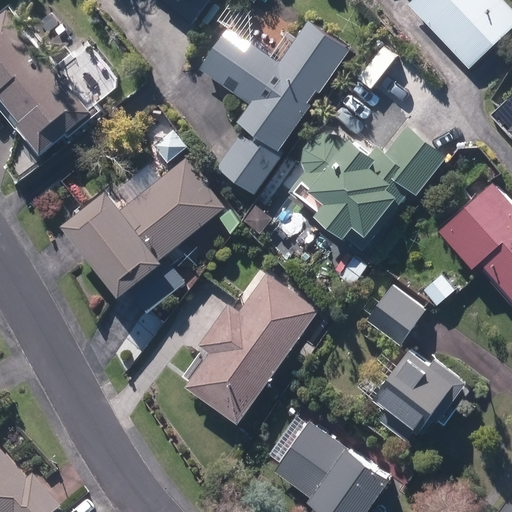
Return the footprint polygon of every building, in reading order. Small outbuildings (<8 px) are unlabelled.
[(165,0),(199,25),(217,0),(165,0)] [(421,0),(415,5),(475,70),(511,35),(511,5),(507,0),(421,0)] [(38,19),(53,36),(64,25),(49,9),(38,19)] [(29,126),(53,155),(102,113),(17,12),(0,26),(0,90),(2,94),(0,96),(0,111),(19,134),(29,126)] [(224,167),(262,195),(291,155),(287,152),(358,52),(317,22),(286,65),(239,30),(210,72),(258,106),(245,123),(263,136),(258,143),(247,135),(224,167)] [(372,247),(385,259),(401,240),(386,228),(409,201),(415,205),(453,159),(415,128),(386,163),(359,141),(355,145),(345,137),(319,139),(303,160),(315,170),(296,194),(368,253),(372,247)] [(158,146),(173,164),(191,149),(175,131),(158,146)] [(139,295),(155,313),(191,284),(175,265),(185,257),(181,252),(233,209),(193,159),(130,210),(117,194),(74,228),(133,300),(139,295)] [(493,264),(511,285),(511,194),(503,185),(450,233),(486,272),(493,264)] [(250,221),(266,235),(278,220),(261,206),(250,221)] [(464,287),(448,270),(428,288),(444,305),(464,287)] [(195,388),(248,424),(323,310),(270,275),(245,313),(234,305),(205,347),(217,354),(195,388)] [(372,321),(408,347),(433,313),(397,286),(372,321)] [(390,421),(417,442),(425,432),(430,436),(465,391),(468,394),(475,385),(443,360),(437,368),(418,353),(404,373),(385,359),(364,386),(397,411),(390,421)] [(280,472),(336,511),(380,511),(401,482),(303,413),(283,443),(295,451),(280,472)] [(0,444),(0,511),(63,511),(67,509),(70,507),(39,473),(32,480),(0,444)]
